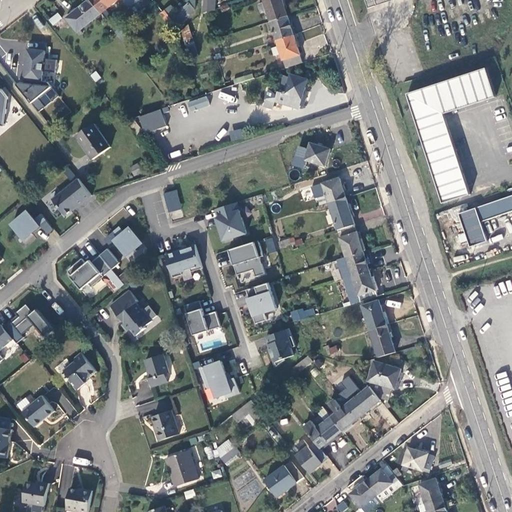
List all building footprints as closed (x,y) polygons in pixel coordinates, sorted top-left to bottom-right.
[(83,0),(65,15),(76,28),(100,9),(93,0),(83,0)] [(93,0),(100,9),(111,0),(126,0),(129,4),(134,0),(93,0)] [(144,0),(134,0),(129,4),(134,10),(145,2),(144,0)] [(213,6),(213,3),(208,4),(208,0),(204,0),(204,8),(213,6)] [(263,0),(269,19),(286,14),(285,13),(281,0),(257,0),(258,2),(263,0)] [(165,7),(161,9),(165,14),(163,15),(166,20),(172,18),(165,7)] [(57,13),(48,19),(52,25),(62,18),(57,13)] [(292,33),(286,14),(269,19),(275,38),(292,33)] [(114,27),(121,37),(127,33),(120,23),(114,27)] [(190,26),(180,28),(183,43),(192,42),(190,26)] [(280,52),(284,65),(300,61),(292,33),(275,38),(277,46),(272,47),(273,53),(280,52)] [(26,46),(24,65),(23,72),(40,74),(42,47),(26,46)] [(490,68),(409,93),(444,205),(474,195),(449,116),(500,101),(490,68)] [(232,77),(234,82),(253,75),(252,71),(232,77)] [(308,76),(291,71),(290,75),(286,91),(274,87),(269,86),(266,96),(276,99),(299,106),(301,101),(304,102),(308,88),(305,86),(308,76)] [(279,72),(274,87),(286,91),(290,75),(279,72)] [(190,111),(209,105),(206,96),(187,102),(190,111)] [(52,112),(60,120),(70,109),(61,102),(52,112)] [(143,133),(166,127),(161,109),(138,116),(143,133)] [(108,143),(91,120),(74,132),(91,155),(108,143)] [(306,149),(302,148),(298,161),(307,163),(308,158),(324,162),(329,146),(309,140),(306,149)] [(134,175),(141,172),(137,163),(130,167),(134,175)] [(67,166),(62,171),(70,180),(75,176),(67,166)] [(91,192),(77,174),(51,195),(64,211),(75,202),(76,203),(91,192)] [(338,174),(321,180),(328,199),(345,194),(338,174)] [(176,187),(163,190),(168,209),(181,205),(176,187)] [(511,193),(458,211),(470,246),(487,240),(481,221),(511,210),(511,193)] [(328,199),(336,227),(353,222),(345,194),(328,199)] [(235,199),(214,205),(219,221),(217,222),(222,237),(245,230),(235,199)] [(27,207),(11,220),(23,235),(40,222),(39,221),(45,215),(40,209),(34,215),(27,207)] [(53,225),(45,215),(39,221),(40,222),(47,231),(53,225)] [(141,239),(129,223),(124,228),(119,222),(113,227),(118,233),(114,236),(126,251),(141,239)] [(336,227),(345,254),(362,248),(353,222),(336,227)] [(118,233),(113,227),(105,233),(111,239),(114,236),(118,233)] [(251,266),(254,273),(263,270),(258,253),(261,252),(257,237),(226,246),(229,256),(227,257),(228,257),(233,255),(234,258),(232,259),(235,271),(251,266)] [(264,239),(267,253),(276,251),(273,237),(264,239)] [(194,240),(165,249),(172,273),(181,270),(180,267),(189,264),(190,267),(201,264),(194,240)] [(345,254),(351,272),(368,267),(362,248),(345,254)] [(70,271),(70,272),(81,285),(87,279),(90,283),(103,272),(111,265),(99,251),(90,258),(92,259),(88,263),(85,259),(81,254),(68,264),(68,265),(67,266),(67,267),(67,268),(68,268),(68,269),(70,271)] [(345,274),(353,300),(360,298),(357,291),(374,287),(368,267),(351,272),(345,274)] [(240,283),(255,278),(252,269),(237,274),(240,283)] [(137,271),(128,278),(133,284),(142,277),(137,271)] [(267,279),(244,285),(247,294),(246,295),(253,319),(264,316),(262,309),(275,305),(267,279)] [(128,285),(109,300),(128,324),(129,324),(134,330),(144,323),(143,321),(150,315),(141,305),(140,305),(134,297),(136,296),(128,285)] [(202,310),(198,296),(183,301),(192,330),(219,322),(214,307),(202,310)] [(386,322),(377,297),(361,302),(369,327),(386,322)] [(26,298),(15,308),(17,309),(3,321),(13,334),(16,338),(24,332),(22,329),(34,319),(45,331),(53,324),(37,303),(33,307),(26,298)] [(3,321),(1,319),(0,320),(0,344),(13,334),(3,321)] [(377,354),(394,348),(392,340),(386,322),(369,327),(374,346),(377,354)] [(264,333),(275,361),(283,354),(291,351),(289,343),(293,341),(287,323),(264,333)] [(162,347),(145,353),(148,363),(147,363),(150,371),(149,372),(151,380),(167,374),(165,367),(168,366),(162,347)] [(95,367),(81,348),(75,353),(74,357),(64,365),(69,372),(66,375),(75,385),(85,377),(84,376),(95,367)] [(303,349),(288,360),(291,363),(306,352),(303,349)] [(292,365),(307,353),(306,352),(291,363),(292,365)] [(219,356),(199,363),(206,383),(211,381),(215,393),(224,390),(225,393),(238,388),(232,374),(227,376),(219,356)] [(308,357),(295,365),(299,371),(312,363),(308,357)] [(372,358),(366,378),(382,383),(378,396),(385,398),(389,385),(392,386),(398,367),(372,358)] [(355,415),(378,397),(368,384),(345,401),(355,415)] [(41,389),(22,405),(35,420),(54,405),(41,389)] [(255,417),(262,411),(250,395),(230,410),(236,417),(248,409),(255,417)] [(345,401),(330,413),(341,426),(355,415),(345,401)] [(382,403),(377,408),(391,426),(397,421),(382,403)] [(171,404),(152,410),(156,424),(155,425),(158,434),(178,428),(171,404)] [(325,406),(302,424),(314,437),(318,443),(341,426),(330,413),(325,406)] [(11,423),(0,421),(0,449),(7,451),(9,440),(8,439),(11,423)] [(300,447),(294,452),(308,469),(317,463),(313,459),(317,456),(306,443),(302,436),(296,441),(300,447)] [(226,437),(216,445),(219,454),(232,444),(226,437)] [(317,456),(313,459),(317,463),(327,455),(324,451),(318,443),(314,437),(311,439),(306,443),(317,456)] [(197,472),(187,444),(165,452),(175,480),(197,472)] [(237,450),(232,444),(219,454),(221,462),(237,450)] [(412,452),(406,450),(402,464),(424,471),(425,467),(432,469),(436,456),(412,450),(412,452)] [(276,495),(303,474),(289,457),(282,463),(282,462),(263,478),(276,495)] [(220,469),(211,471),(213,479),(222,477),(220,469)] [(393,484),(397,489),(403,485),(395,475),(390,479),(383,470),(367,482),(377,496),(393,484)] [(43,499),(47,477),(39,476),(38,478),(25,475),(21,496),(43,499)] [(420,502),(423,511),(432,511),(446,507),(437,479),(421,484),(426,499),(420,502)] [(195,489),(193,482),(182,486),(185,493),(195,489)] [(361,508),(377,496),(367,482),(351,494),(361,508)] [(65,504),(87,508),(91,485),(82,484),(82,486),(69,483),(65,504)] [(167,511),(163,499),(146,505),(148,511),(167,511)] [(339,511),(341,511),(348,508),(344,501),(336,506),(339,511)]
